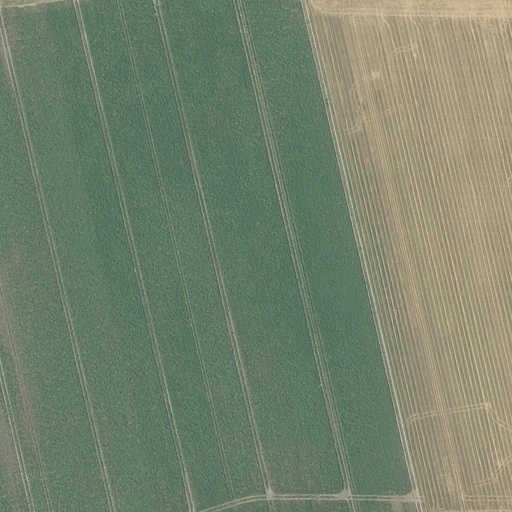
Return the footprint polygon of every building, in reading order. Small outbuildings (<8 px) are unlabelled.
[(493,0),(483,0),(451,7),(459,40),(485,34),(486,41),(505,37),(499,7),(495,7),(493,0)] [(441,138),(425,140),(427,155),(442,153),(443,155),(461,153),(460,143),(465,142),(464,133),(459,134),(458,127),(440,129),(441,138)] [(287,169),(276,171),(279,186),(293,183),(292,176),(303,174),(299,150),(284,153),(287,169)] [(255,158),(238,162),(244,189),(255,187),(256,193),(269,190),(265,168),(264,168),(264,171),(260,172),(259,170),(258,170),(255,158)] [(453,182),(431,190),(435,199),(440,198),(445,212),(468,203),(463,188),(454,191),(453,189),(455,188),(453,182)] [(152,184),(141,188),(148,207),(159,203),(152,184)] [(141,189),(131,193),(138,211),(148,207),(141,188),(141,189)] [(121,195),(128,214),(138,211),(131,193),(122,196),(121,195)] [(121,195),(111,199),(118,218),(128,214),(121,195)] [(111,200),(101,204),(108,222),(118,218),(111,199),(110,199),(111,200)] [(101,204),(91,208),(97,226),(108,222),(101,204)] [(386,220),(377,223),(383,239),(407,230),(403,220),(408,218),(403,206),(383,213),(383,214),(386,213),(387,218),(385,218),(386,220)] [(81,210),(80,210),(87,229),(97,226),(91,208),(81,211),(81,210)] [(80,210),(70,214),(77,233),(87,229),(80,210)] [(70,214),(60,218),(67,237),(77,233),(70,214)] [(60,219),(50,223),(57,241),(67,237),(60,218),(60,219)] [(477,235),(457,242),(462,256),(482,248),(477,235)] [(244,268),(236,271),(242,287),(265,279),(260,267),(268,264),(263,253),(242,261),(244,268)] [(91,271),(78,276),(82,288),(81,288),(104,280),(100,269),(103,267),(101,261),(89,266),(91,271)] [(104,280),(81,288),(85,300),(100,295),(102,300),(114,296),(112,290),(108,291),(104,280)] [(338,282),(313,292),(319,308),(321,307),(326,320),(340,314),(335,302),(345,299),(338,282)] [(173,285),(148,294),(151,303),(160,299),(164,310),(187,301),(182,290),(176,293),(173,285)] [(168,320),(161,323),(164,331),(187,323),(184,315),(191,313),(187,301),(164,310),(168,320)] [(108,317),(95,322),(99,333),(98,334),(121,326),(117,315),(121,313),(118,307),(106,312),(108,317)] [(121,326),(98,334),(102,346),(117,341),(119,346),(131,342),(129,335),(125,337),(121,326)] [(186,333),(173,338),(179,356),(204,347),(202,343),(201,344),(199,336),(188,340),(186,333)] [(204,347),(179,356),(186,373),(197,369),(195,363),(207,359),(204,352),(205,351),(204,347)] [(116,367),(111,368),(113,373),(112,373),(115,380),(135,373),(131,362),(137,360),(134,350),(112,358),(116,367)] [(135,373),(115,380),(118,387),(120,392),(124,390),(128,399),(149,391),(145,381),(138,384),(135,373)] [(202,380),(190,384),(196,402),(194,403),(221,393),(219,389),(218,389),(215,381),(204,385),(202,380)] [(221,393),(194,403),(201,423),(217,417),(214,410),(224,406),(221,398),(222,398),(221,393)] [(133,413),(128,414),(130,419),(129,419),(132,426),(152,419),(148,408),(154,406),(151,396),(129,404),(133,413)] [(152,419),(132,426),(135,433),(137,438),(141,436),(145,445),(166,437),(162,427),(156,430),(152,419)] [(150,459),(145,460),(147,465),(146,465),(149,472),(169,465),(165,454),(171,452),(168,442),(146,450),(150,459)] [(51,450),(41,454),(47,472),(58,468),(51,450)] [(41,454),(30,458),(37,476),(39,475),(47,472),(41,454)] [(30,458),(20,462),(27,480),(35,476),(37,476),(30,458)] [(20,462),(10,465),(17,483),(19,483),(27,480),(20,462)] [(10,465),(0,469),(7,487),(15,484),(17,483),(10,465)] [(169,465),(149,472),(152,479),(154,484),(159,482),(162,491),(183,483),(179,473),(173,476),(169,465)]
